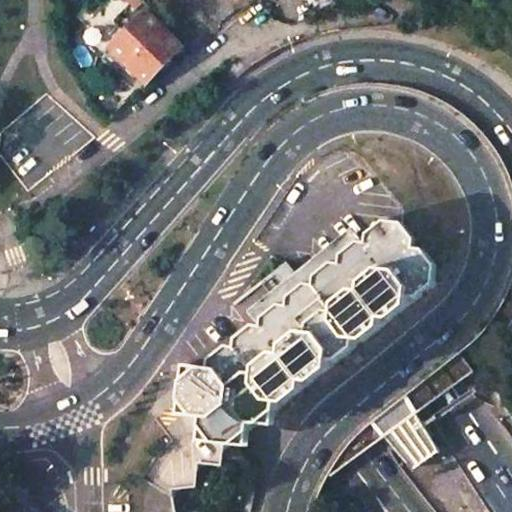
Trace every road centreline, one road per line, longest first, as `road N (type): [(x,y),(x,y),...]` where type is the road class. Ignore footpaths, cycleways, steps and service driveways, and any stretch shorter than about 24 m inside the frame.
road 1 (primary): [(76,413),(122,378),(298,133),(362,108),(428,123),(467,155),(483,183),(492,239),(483,277),(444,328),(323,429),(283,511)]
road 2 (primary): [(511,129),(466,86),(411,62),(354,58),(303,71),(249,108),(73,298),(36,317),(0,321)]
road 3 (trunk): [(18,0),(362,452)]
road 4 (trunk): [(463,436),(167,0)]
